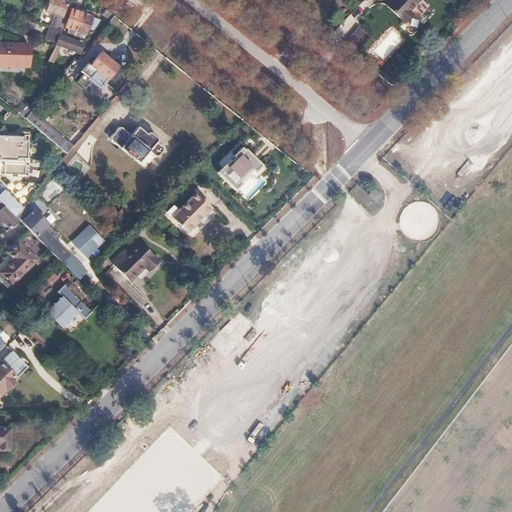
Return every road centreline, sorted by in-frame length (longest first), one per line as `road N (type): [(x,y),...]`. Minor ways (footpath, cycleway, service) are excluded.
road 1 (residential): [(0,511),(370,147)]
road 2 (residential): [(189,0),(370,147)]
road 3 (residential): [(370,147),(507,0)]
